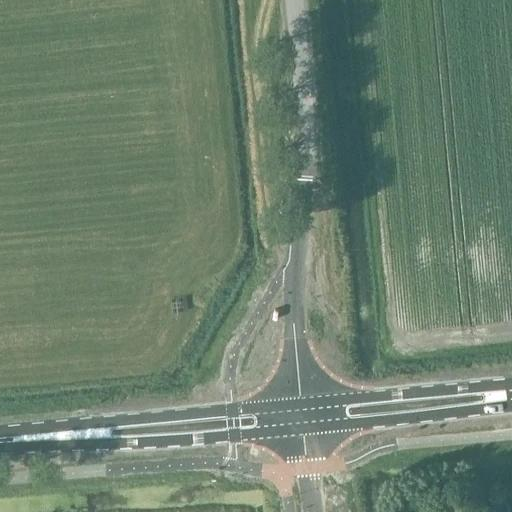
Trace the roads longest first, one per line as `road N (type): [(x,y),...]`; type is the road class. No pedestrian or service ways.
road 1 (unclassified): [(304,417),(295,329),(305,115),(294,0)]
road 2 (tertiary): [(0,439),(304,417)]
road 3 (tertiary): [(304,417),(511,395)]
